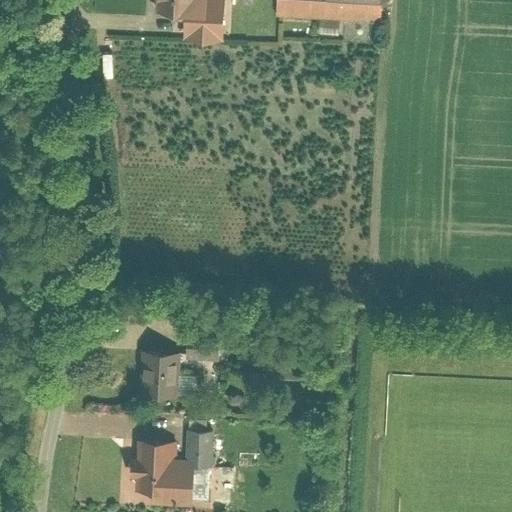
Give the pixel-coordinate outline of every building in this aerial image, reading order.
[(160,0),(160,7),(192,8),(190,32),(234,34),(235,0),(160,0)] [(282,0),(282,10),(388,17),(389,0),(282,0)] [(324,16),(323,31),(345,31),(345,17),(324,16)] [(194,330),(192,355),(225,357),(227,332),(194,330)] [(181,345),(143,343),(141,395),(180,396),(181,345)] [(194,453),(184,453),(184,435),(147,435),(146,485),(164,486),(164,500),(205,500),(206,462),(222,463),(223,424),(195,424),(194,453)] [(243,447),(243,465),(263,465),(264,448),(243,447)]
